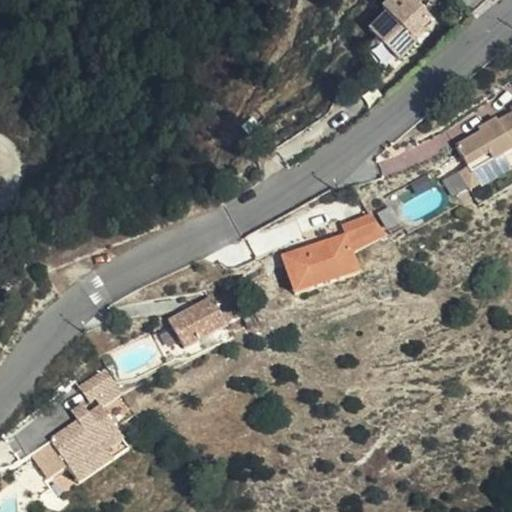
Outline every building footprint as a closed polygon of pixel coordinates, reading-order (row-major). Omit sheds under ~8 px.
[(432,25),(403,0),(397,0),(380,20),(386,25),(369,42),(399,71),(418,52),(412,46),(432,25)] [(461,179),(465,186),(498,165),(511,156),(511,119),(500,128),(498,124),(487,132),(489,135),(460,155),(471,173),(461,179)] [(498,165),(465,186),(472,195),(504,176),(498,165)] [(396,225),(380,202),(357,220),(363,228),(301,258),(313,276),(327,270),(334,285),(368,270),(360,253),(374,247),(373,244),(396,225)] [(360,253),(368,270),(382,263),(374,247),(360,253)] [(327,270),(313,276),(320,292),(334,285),(327,270)] [(232,328),(215,302),(175,328),(192,354),(232,328)] [(137,392),(121,366),(92,383),(103,399),(110,395),(116,405),(137,392)] [(92,419),(102,413),(97,404),(87,410),(92,419)] [(139,439),(116,405),(102,413),(92,419),(44,448),(60,475),(81,463),(86,471),(139,439)] [(145,449),(139,439),(86,471),(92,481),(145,449)]
